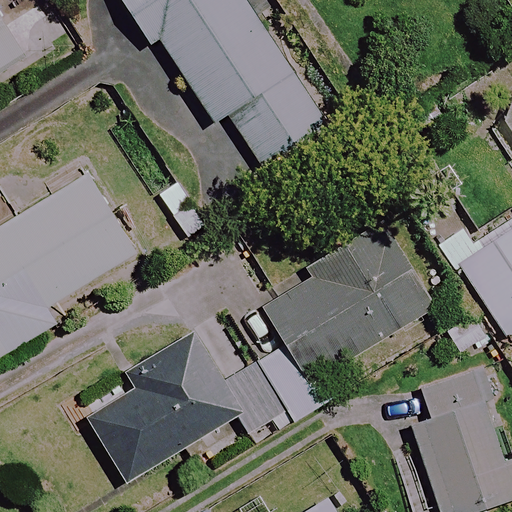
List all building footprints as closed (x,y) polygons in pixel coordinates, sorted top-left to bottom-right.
[(40,2),(39,0),(0,0),(0,75),(27,58),(6,24),(40,2)] [(330,124),(242,0),(121,0),(154,46),(161,41),(220,125),(230,118),(265,169),(330,124)] [(140,254),(92,175),(0,230),(0,359),(57,326),(47,310),(140,254)] [(443,303),(393,222),(263,303),(289,345),(258,364),(294,424),(340,396),(327,375),(443,303)] [(511,335),(511,232),(484,250),(469,226),(437,245),(454,272),(461,267),(506,339),(511,335)] [(89,423),(128,486),(238,419),(249,437),(282,416),(248,360),(225,375),(200,334),(127,380),(136,394),(89,423)] [(479,511),(511,501),(511,461),(482,371),(423,390),(433,421),(415,426),(443,511),(479,511)] [(336,511),(329,501),(310,511),(336,511)]
